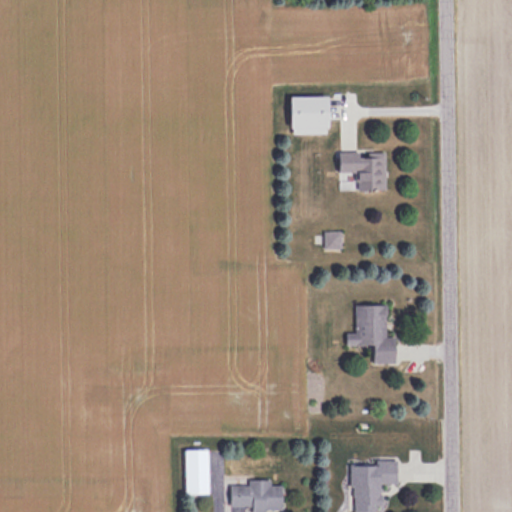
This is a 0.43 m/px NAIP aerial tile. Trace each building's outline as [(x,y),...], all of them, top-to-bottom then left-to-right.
[(325,96),(288,96),(288,133),(325,133),(325,96)] [(383,152),(347,153),(347,161),(338,161),(338,172),(354,172),(354,190),(383,190),(383,152)] [(322,248),(339,248),(339,232),(322,232),(322,248)] [(392,336),(384,336),(384,305),(354,305),(354,333),(344,333),(344,345),(370,345),(370,363),(392,363),(392,336)] [(205,494),(205,450),(182,450),(182,494),(205,494)] [(348,462),(349,511),(378,511),(378,483),(395,482),(394,461),(348,462)] [(246,485),(227,485),(228,507),(249,507),(249,511),(279,511),(279,485),(269,485),(269,480),(246,480),(246,485)]
